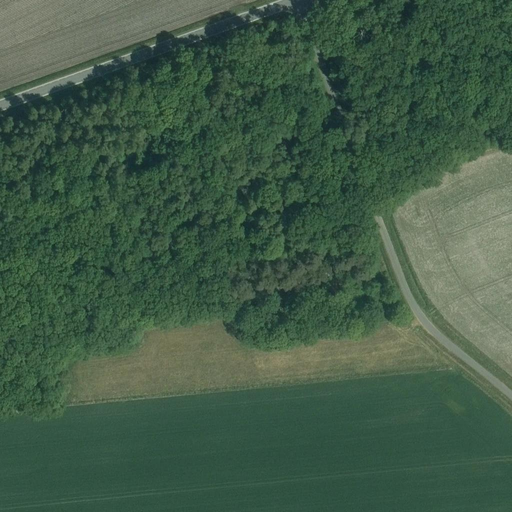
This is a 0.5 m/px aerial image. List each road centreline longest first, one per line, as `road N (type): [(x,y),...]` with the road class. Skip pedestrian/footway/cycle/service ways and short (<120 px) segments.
road 1 (unclassified): [(297,0),(405,289),(431,329),(511,397)]
road 2 (tertiary): [(297,0),(0,106)]
